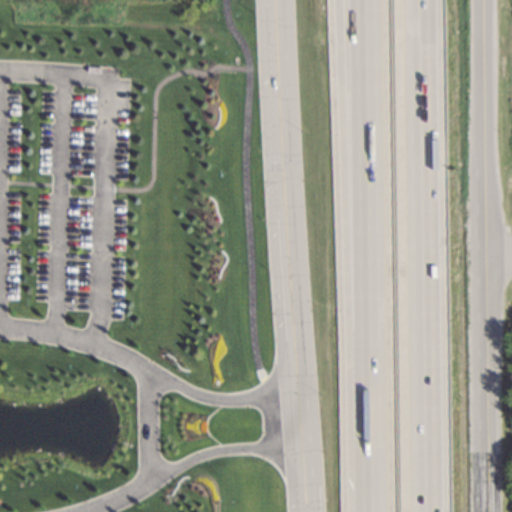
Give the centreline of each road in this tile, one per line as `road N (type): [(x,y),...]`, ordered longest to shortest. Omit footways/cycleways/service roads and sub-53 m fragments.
road 1 (motorway): [(338,0),(347,328),(364,511)]
road 2 (secondary): [(277,0),(305,511)]
road 3 (motorway): [(421,511),(411,0)]
road 4 (tertiary): [(486,511),(480,0)]
road 5 (motorway): [(366,0),(370,511)]
